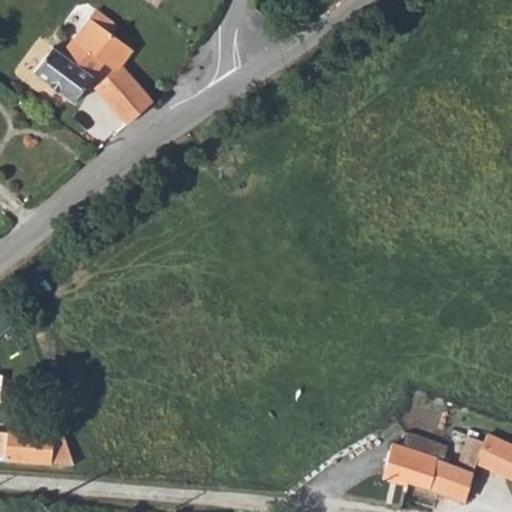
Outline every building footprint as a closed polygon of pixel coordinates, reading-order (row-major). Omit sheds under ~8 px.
[(135,47),(91,14),(73,38),(64,50),(53,43),(36,69),(74,97),(103,56),(115,68),(95,86),(125,121),(154,96),(122,62),(135,47)] [(25,60),(35,67),(51,42),(41,35),(25,60)] [(60,416),(45,415),(44,434),(11,431),(11,432),(9,456),(9,459),(77,464),(60,416)] [(11,432),(0,430),(0,455),(9,456),(11,432)] [(435,457),(441,459),(446,444),(405,432),(400,445),(435,457)] [(508,482),(511,473),(511,443),(489,434),(472,469),(508,482)] [(380,478),(404,484),(407,474),(428,479),(435,457),(400,445),(390,442),(380,478)] [(462,501),(472,469),(441,459),(435,457),(428,479),(407,474),(404,484),(436,493),(462,501)] [(400,500),(431,509),(436,493),(404,484),(400,500)]
